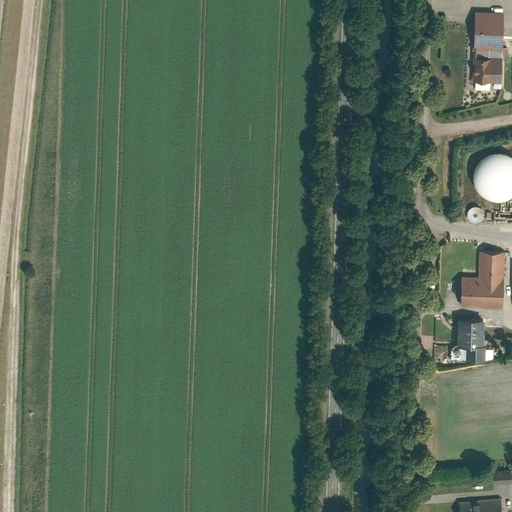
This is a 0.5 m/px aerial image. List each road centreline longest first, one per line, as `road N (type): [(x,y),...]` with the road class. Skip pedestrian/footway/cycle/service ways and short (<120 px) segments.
road 1 (track): [(8,511),(14,261),(41,0)]
road 2 (tertiary): [(331,511),(347,0)]
road 3 (unclassified): [(413,511),(427,0)]
